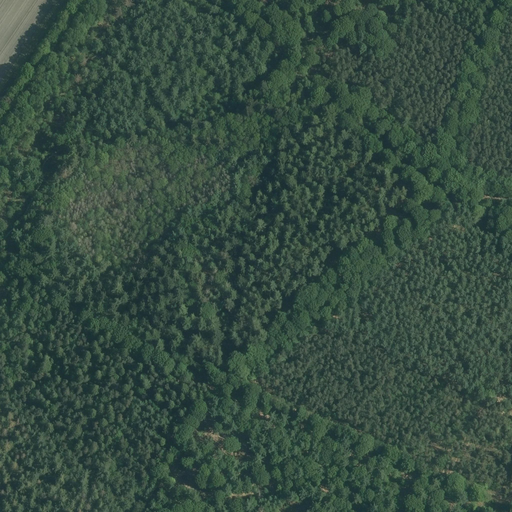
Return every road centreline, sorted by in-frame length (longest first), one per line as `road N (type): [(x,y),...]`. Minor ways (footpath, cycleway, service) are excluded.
road 1 (track): [(171,356),(432,479)]
road 2 (track): [(269,344),(447,173)]
road 3 (track): [(147,511),(227,387),(269,344)]
road 4 (track): [(171,356),(31,280)]
road 5 (track): [(88,0),(0,129)]
